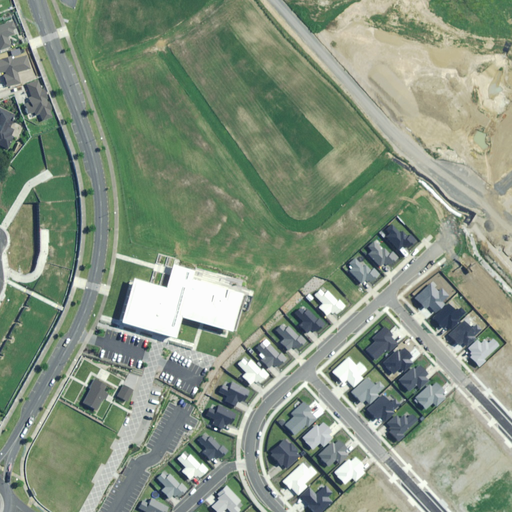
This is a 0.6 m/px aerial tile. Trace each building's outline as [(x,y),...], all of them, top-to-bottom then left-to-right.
[(252,0),(222,28),(220,26),(230,16),(231,17),(236,12),(231,6),(203,32),(209,38),(211,36),(223,49),(217,54),(246,85),(268,64),(279,77),(257,97),(258,99),(248,108),(254,114),(264,104),(312,156),(336,134),(337,136),(340,134),(344,138),(348,134),(360,148),(361,146),(369,155),(405,121),(373,87),(375,85),(328,35),(298,63),(296,61),(305,52),(298,44),(289,53),(274,36),(284,27),(304,48),(326,28),(308,8),(297,18),(281,0),(252,0)] [(0,49),(10,46),(7,37),(14,34),(12,30),(15,29),(12,21),(0,25),(0,49)] [(2,59),(0,59),(0,72),(2,72),(5,86),(20,83),(17,72),(29,69),(26,55),(11,59),(11,56),(1,58),(2,59)] [(492,134),(510,92),(501,88),(509,68),(496,63),(457,155),(467,164),(474,151),(483,155),(485,150),(491,152),(497,136),(492,134)] [(41,89),(37,79),(26,83),(31,96),(27,97),(29,101),(23,103),(27,113),(33,111),(34,115),(38,113),(41,120),(51,116),(49,109),(51,109),(43,88),(41,89)] [(0,144),(7,148),(13,136),(10,135),(13,129),(9,127),(15,115),(0,107),(0,144)] [(452,118),(447,116),(444,123),(450,124),(452,118)] [(428,153),(424,149),(418,155),(422,159),(428,153)] [(392,224),(386,229),(390,233),(386,236),(398,249),(402,245),(404,247),(405,245),(408,248),(416,240),(410,234),(407,237),(402,231),(400,232),(392,224)] [(373,241),(368,247),(371,250),(368,253),(380,266),(384,262),(385,264),(387,263),(389,265),(397,257),(392,251),(389,254),(383,248),(381,250),(373,241)] [(355,258),(349,263),(353,267),(350,270),(361,283),(365,279),(367,281),(369,279),(371,282),(379,274),(373,268),(370,271),(365,265),(363,266),(355,258)] [(149,285),(131,279),(119,320),(118,323),(122,324),(139,329),(160,336),(172,340),(173,338),(178,321),(178,318),(199,324),(201,325),(203,325),(225,332),(226,333),(227,333),(228,333),(229,330),(238,300),(239,294),(226,290),(222,289),(202,283),(189,280),(190,278),(192,279),(194,273),(191,273),(192,271),(177,267),(173,266),(170,265),(170,267),(169,270),(168,275),(163,289),(149,285)] [(429,285),(415,298),(422,306),(424,303),(426,305),(428,304),(434,311),(442,304),(439,302),(447,295),(441,289),(437,293),(429,285)] [(320,289),(315,295),(323,304),(319,307),(327,315),(331,312),(332,313),(334,311),(336,314),(345,306),(339,300),(337,301),(327,290),(324,293),(320,289)] [(447,305),(433,318),(440,325),(442,323),(444,325),(446,324),(450,328),(457,321),(456,319),(463,313),(459,309),(455,313),(447,305)] [(303,322),(299,325),(306,333),(310,329),(312,331),(314,329),(316,332),(325,324),(319,318),(317,319),(308,309),(304,312),(301,308),(295,313),(303,322)] [(463,321),(448,335),(456,342),(458,340),(460,342),(462,340),(466,345),(473,338),(471,336),(478,330),(475,326),(470,329),(463,321)] [(284,339),(280,342),(287,350),(291,346),(293,348),(295,347),(297,349),(306,341),(300,335),(298,336),(289,326),(285,329),(282,325),(276,330),(284,339)] [(392,334),(384,326),(372,337),(375,340),(366,349),(375,359),(386,349),(388,351),(397,343),(390,335),(392,334)] [(483,358),(498,344),(492,338),(487,342),(484,339),(480,343),(477,339),(467,348),(471,351),(469,353),(471,354),(469,356),(478,365),(485,360),(483,358)] [(264,356),(261,360),(268,368),(272,364),(274,366),(276,364),(278,367),(286,359),(280,353),(279,354),(269,344),(266,347),(262,343),(256,348),(264,356)] [(391,355),(384,363),(387,366),(386,367),(392,373),(399,366),(403,370),(410,363),(405,357),(408,354),(403,349),(393,358),(391,355)] [(348,356),(332,371),(342,382),(346,378),(353,386),(362,377),(359,375),(366,369),(359,362),(356,365),(348,356)] [(246,373),(243,376),(250,384),(254,380),(256,382),(258,380),(260,383),(268,375),(262,369),(261,370),(251,360),(248,363),(244,359),(238,364),(246,373)] [(426,373),(419,364),(413,369),(412,367),(398,380),(407,390),(415,382),(419,387),(427,379),(424,375),(426,373)] [(87,388),(88,388),(81,402),(95,410),(102,398),(104,399),(107,394),(105,392),(105,391),(102,390),(105,384),(93,377),(87,388)] [(366,377),(351,391),(361,402),(364,399),(368,403),(378,394),(376,392),(383,386),(378,381),(374,385),(366,377)] [(223,384),(219,392),(228,396),(225,401),(234,406),(235,406),(237,401),(240,403),(241,400),(244,402),(249,391),(233,382),(230,388),(223,384)] [(444,390),(435,382),(430,386),(429,385),(415,397),(425,408),(432,401),(435,405),(444,396),(441,393),(444,390)] [(132,389),(122,384),(115,395),(125,401),(132,389)] [(382,394),(366,408),(377,419),(380,416),(384,420),(393,411),(392,410),(399,403),(394,398),(390,402),(382,394)] [(310,409),(303,401),(290,413),(293,416),(284,424),(293,434),(304,424),(307,426),(316,418),(309,411),(310,409)] [(209,407),(205,415),(213,419),(211,424),(220,429),(221,429),(223,424),(226,425),(227,423),(230,424),(235,413),(218,405),(216,411),(209,407)] [(402,433),(417,419),(411,413),(406,417),(403,414),(399,418),(395,414),(386,423),(389,426),(388,427),(390,429),(388,431),(397,440),(403,435),(402,433)] [(315,424),(301,437),(304,440),(304,441),(311,449),(318,442),(322,446),(331,437),(328,434),(331,431),(322,422),(317,427),(315,424)] [(203,435),(197,440),(206,449),(202,452),(210,460),(213,457),(215,458),(217,456),(219,458),(227,451),(222,445),(220,447),(210,436),(207,439),(203,435)] [(288,444),(282,438),(269,450),(271,453),(270,454),(280,465),(281,463),(285,468),(299,455),(295,451),(297,449),(290,442),(288,444)] [(331,441),(317,454),(321,457),(320,458),(328,466),(335,459),(338,463),(347,455),(344,451),(347,448),(338,439),(333,444),(331,441)] [(183,454),(177,459),(185,468),(182,471),(189,479),(193,476),(194,477),(196,475),(198,477),(207,469),(201,464),(199,465),(190,455),(187,458),(183,454)] [(347,459),(333,471),(336,475),(343,483),(350,477),(354,480),(363,472),(360,468),(363,465),(354,456),(349,461),(347,459)] [(302,463),(282,481),(289,488),(290,487),(297,494),(306,486),(304,483),(316,472),(310,466),(307,468),(302,463)] [(162,473),(156,478),(165,487),(161,490),(169,499),(172,495),(173,497),(176,495),(178,497),(186,489),(181,483),(179,485),(169,474),(166,477),(162,473)] [(239,500),(225,485),(215,493),(218,496),(216,498),(217,499),(210,506),(215,511),(219,511),(225,507),(229,511),(234,511),(238,509),(234,504),(239,500)] [(308,487),(299,495),(308,504),(307,505),(313,511),(319,511),(331,501),(327,497),(331,492),(325,485),(315,494),(308,487)] [(165,511),(168,508),(151,498),(148,504),(142,501),(138,508),(145,511),(165,511)]
